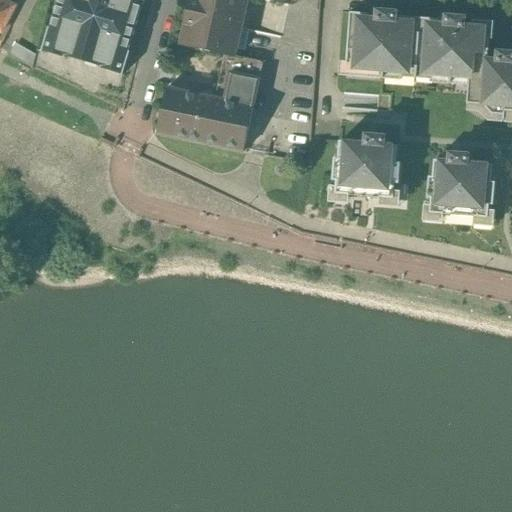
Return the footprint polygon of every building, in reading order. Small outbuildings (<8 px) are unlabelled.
[(2,0),(0,0),(0,30),(2,32),(15,6),(4,1),(2,0)] [(54,0),(40,49),(121,74),(143,0),(54,0)] [(248,0),(189,0),(180,44),(225,55),(216,98),(226,100),(235,57),(236,57),(248,0)] [(417,68),(418,53),(421,18),(403,17),(403,21),(396,21),(397,13),(377,11),(377,19),(369,18),(369,14),(351,13),(346,69),(347,69),(382,72),(382,79),(384,79),(385,72),(402,73),(402,67),(416,68),(415,78),(417,78),(418,68),(417,68)] [(446,17),(445,24),(438,24),(438,20),(421,18),(418,53),(417,68),(418,68),(432,69),(432,76),(450,77),(449,84),(452,84),(452,77),(469,79),(470,79),(471,58),(472,52),(489,53),(490,39),(493,40),(494,22),(473,20),(472,27),(464,26),(465,18),(446,17)] [(36,53),(16,42),(9,54),(33,67),(36,53)] [(506,112),(511,112),(511,53),(498,52),(497,60),(488,60),(489,53),(472,52),(471,58),(470,79),(469,79),(467,104),(483,105),(493,115),(503,115),(503,120),(505,120),(506,112)] [(216,98),(168,88),(158,134),(244,152),(262,63),(236,57),(235,57),(226,100),(216,98)] [(385,137),(384,137),(367,136),(366,144),(340,142),(339,159),(335,158),(333,181),(337,182),(336,195),(378,198),(395,199),(396,184),(400,184),(402,163),(398,163),(399,146),(385,145),(385,137)] [(140,156),(144,150),(141,148),(136,158),(192,184),(248,211),(302,236),(421,260),(511,278),(511,274),(485,269),(328,237),(304,232),(140,156)] [(431,214),(443,215),(489,218),(490,205),(494,205),(496,183),(492,182),(494,165),(468,163),(469,156),(451,154),(450,162),(447,162),(435,161),(434,178),(430,177),(428,198),(432,198),(431,214)]
